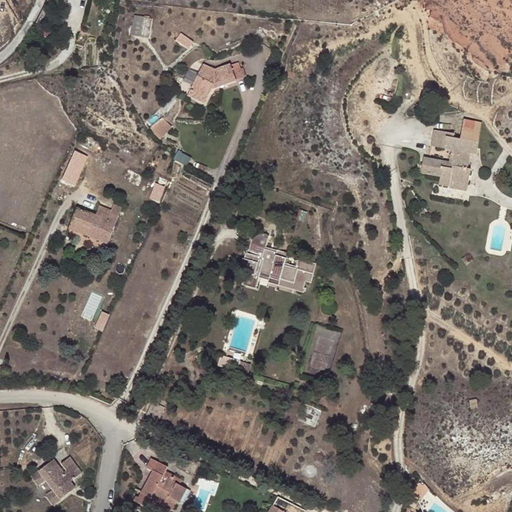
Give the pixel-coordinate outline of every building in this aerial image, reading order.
[(134,37),(144,39),(149,20),(138,18),(134,37)] [(183,42),(189,47),(196,40),(190,35),(183,42)] [(192,89),(199,93),(217,73),(224,66),(212,69),(212,73),(209,73),(208,67),(199,62),(183,92),(189,95),(192,89)] [(238,63),(230,65),(233,81),(242,79),(238,63)] [(217,73),(199,93),(203,95),(211,82),(215,81),(216,85),(233,81),(230,65),(224,66),(217,73)] [(189,95),(194,98),(199,93),(192,89),(189,95)] [(199,93),(194,98),(200,101),(203,95),(199,93)] [(446,184),(463,188),(466,174),(461,173),(464,158),(471,159),(474,147),(478,125),(459,122),(456,143),(451,142),(452,138),(429,133),(427,148),(435,150),(437,146),(446,148),(445,152),(442,166),(441,170),(432,168),(432,164),(420,161),(416,177),(435,181),(433,189),(444,191),(446,184)] [(60,182),(75,188),(82,174),(67,167),(60,182)] [(157,182),(151,198),(161,201),(167,185),(157,182)] [(461,195),(463,188),(446,184),(444,191),(461,195)] [(89,238),(108,246),(120,219),(124,208),(115,204),(113,210),(101,206),(97,215),(78,208),(73,220),(93,229),(89,238)] [(253,231),(246,254),(250,255),(251,251),(253,245),(264,248),(261,254),(264,255),(270,236),(253,231)] [(253,245),(251,251),(261,254),(264,248),(253,245)] [(243,278),(239,290),(251,293),(255,282),(263,284),(262,287),(274,290),(275,287),(288,292),(287,296),(299,298),(303,288),(308,290),(310,281),(307,280),(309,273),(292,267),(290,275),(280,272),(282,264),(283,261),(274,258),(273,262),(250,255),(246,254),(244,261),(242,259),(239,268),(242,270),(239,276),(243,278)] [(292,267),(282,264),(280,272),(290,275),(292,267)] [(240,368),(217,361),(215,370),(237,377),(240,368)] [(244,383),(248,370),(240,368),(237,377),(236,380),(244,383)] [(159,424),(165,410),(152,405),(147,418),(159,424)] [(144,424),(157,430),(159,424),(147,418),(144,424)] [(149,468),(135,496),(150,503),(155,493),(160,496),(158,499),(175,508),(179,501),(171,497),(178,483),(181,485),(185,478),(176,474),(173,480),(164,477),(169,467),(146,455),(141,464),(149,468)] [(81,474),(67,457),(59,465),(54,458),(31,475),(38,484),(47,477),(55,488),(48,495),(54,503),(76,487),(71,480),(81,474)] [(135,496),(134,497),(149,504),(150,503),(135,496)] [(149,504),(134,497),(131,502),(147,510),(149,504)] [(274,503),(269,511),(287,511),(288,511),(274,503)]
